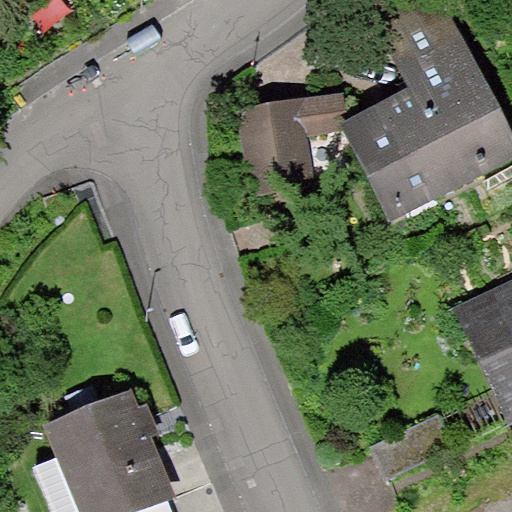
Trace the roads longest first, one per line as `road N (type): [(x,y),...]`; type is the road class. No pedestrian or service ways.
road 1 (residential): [(128,81),(282,511)]
road 2 (residential): [(128,81),(29,151),(0,183)]
road 3 (residential): [(246,0),(128,81)]
